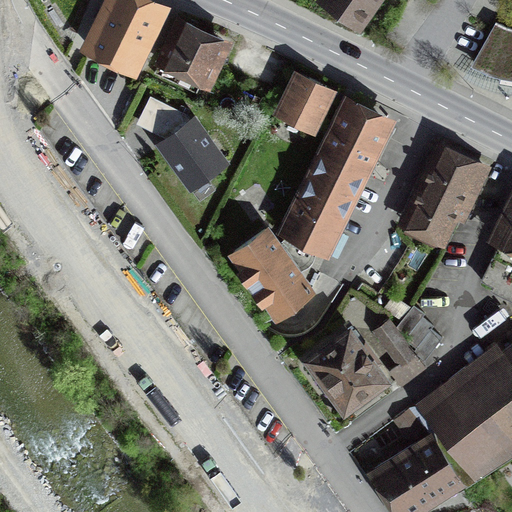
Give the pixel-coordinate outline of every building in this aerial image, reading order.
[(157,10),(136,0),(114,0),(91,48),(137,71),(147,49),(145,48),(157,25),(151,22),(157,10)] [(388,0),(320,0),(319,2),(368,32),(388,0)] [(221,41),(184,23),(167,60),(204,78),(221,41)] [(511,30),(506,29),(497,24),(475,62),(490,69),(501,73),(499,83),(511,84),(511,30)] [(331,88),(299,72),(282,106),(314,122),(331,88)] [(320,149),(281,229),(327,252),(366,171),(361,169),(385,120),(350,103),(326,152),(320,149)] [(194,120),(162,144),(191,184),(224,160),(194,120)] [(465,220),(489,171),(443,149),(409,220),(440,235),(451,213),(465,220)] [(511,253),(511,216),(498,247),(511,253)] [(282,252),(265,228),(234,251),(279,313),(310,290),(287,258),(287,253),(282,252)] [(424,311),(413,303),(396,326),(408,335),(406,338),(416,347),(414,350),(425,359),(443,337),(431,328),(434,325),(421,315),(424,311)] [(392,321),(378,330),(398,364),(413,355),(392,321)] [(343,408),(387,376),(352,328),(308,361),(343,408)] [(435,438),(458,474),(511,445),(511,346),(426,407),(435,438)] [(408,409),(396,419),(411,439),(424,429),(408,409)] [(415,511),(425,505),(421,498),(458,474),(435,438),(375,479),(393,511),(415,511)]
